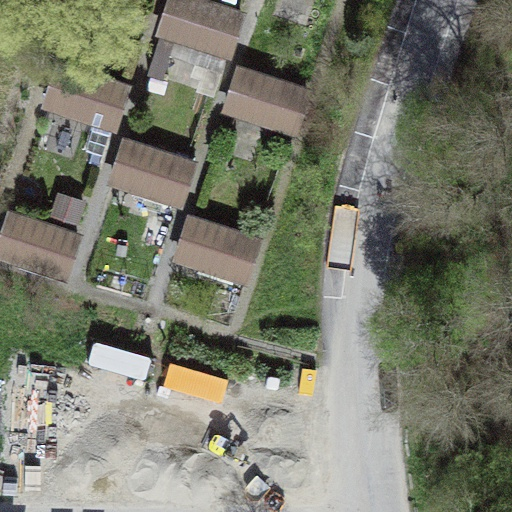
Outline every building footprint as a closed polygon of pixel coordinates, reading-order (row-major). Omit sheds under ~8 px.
[(246,12),(211,0),(164,0),(153,33),(230,59),(246,12)] [(130,85),(56,60),(40,107),(114,132),(130,85)] [(311,88),(235,64),(220,111),(296,135),(311,88)] [(196,161),(121,136),(105,182),(180,207),(196,161)] [(80,235),(5,210),(0,224),(0,255),(66,277),(80,235)] [(260,238),(187,214),(173,259),(245,283),(260,238)]
